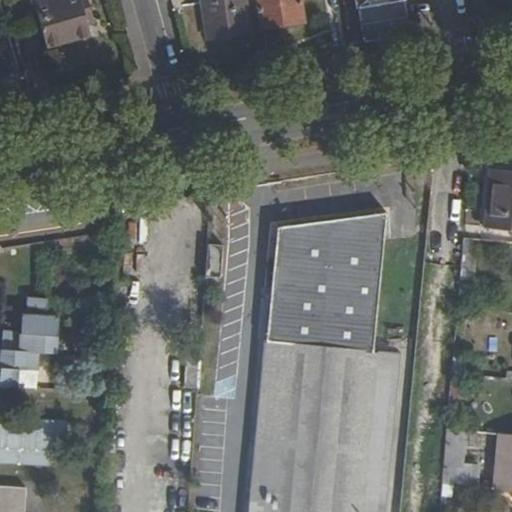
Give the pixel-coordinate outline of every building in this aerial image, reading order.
[(95,0),(38,0),(48,34),(100,18),(95,0)] [(254,0),(210,0),(219,40),(261,33),(254,0)] [(263,0),(269,29),(309,21),(305,0),(263,0)] [(352,41),(410,32),(405,0),(403,0),(348,8),(352,41)] [(511,234),(511,176),(489,173),(483,231),(511,234)] [(391,217),(328,224),(310,226),(280,229),(278,256),(274,306),(261,429),(259,467),(254,511),(392,511),(393,507),(375,506),(377,496),(390,374),(391,359),(377,358),(384,281),(391,217)] [(473,244),(464,243),(462,260),(471,261),(473,244)] [(224,282),(225,249),(210,247),(210,249),(208,281),(224,282)] [(471,261),(462,260),(460,284),(467,285),(473,286),(476,261),(471,261)] [(192,283),(169,282),(169,285),(167,305),(164,336),(160,388),(200,392),(206,315),(190,313),(192,283)] [(460,284),(458,312),(463,312),(467,285),(460,284)] [(0,389),(0,390),(14,390),(41,392),(44,357),(61,358),(64,321),(50,320),(52,303),(32,302),(31,318),(25,318),(24,336),(7,335),(3,369),(0,368),(0,389)] [(452,377),(453,380),(466,381),(468,363),(453,361),(452,377)] [(511,375),(504,375),(503,384),(511,385),(511,375)] [(0,463),(50,465),(51,449),(63,449),(64,419),(0,416),(0,463)] [(447,434),(441,489),(444,489),(478,493),(480,473),(462,470),(466,436),(447,434)] [(496,486),(495,494),(511,495),(511,440),(501,439),(498,472),(496,486)] [(0,511),(27,511),(29,493),(0,490),(0,511)]
